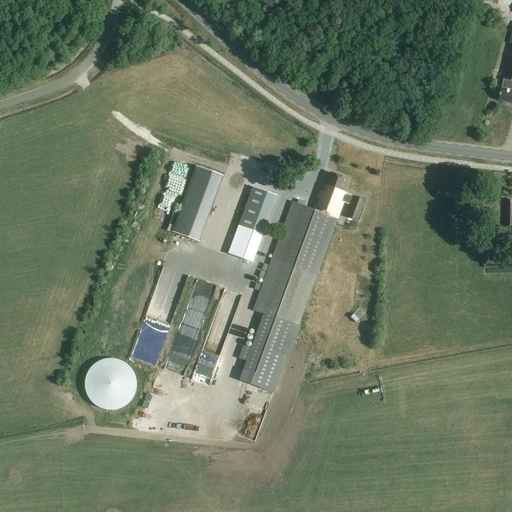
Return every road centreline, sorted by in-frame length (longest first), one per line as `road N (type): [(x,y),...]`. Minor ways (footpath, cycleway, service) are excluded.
road 1 (secondary): [(511,156),(379,137),(329,116),(292,98),(182,0)]
road 2 (unclassified): [(0,104),(83,70),(106,37),(116,0)]
